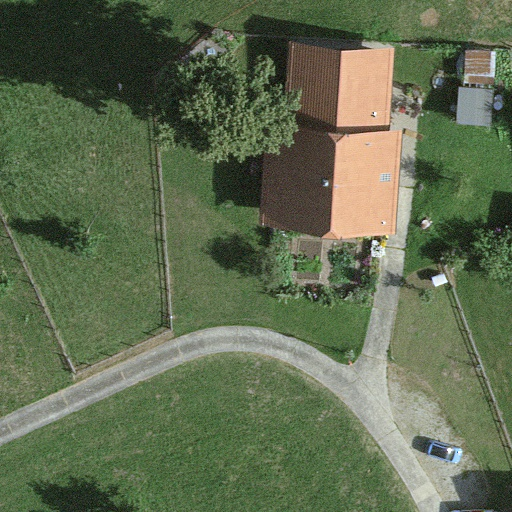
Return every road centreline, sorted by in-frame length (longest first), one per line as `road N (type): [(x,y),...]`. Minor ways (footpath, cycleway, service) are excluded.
road 1 (track): [(430,511),(366,403),(300,352),(271,342),(212,341),(167,353),(0,432)]
road 2 (track): [(408,115),(392,267),(366,403)]
